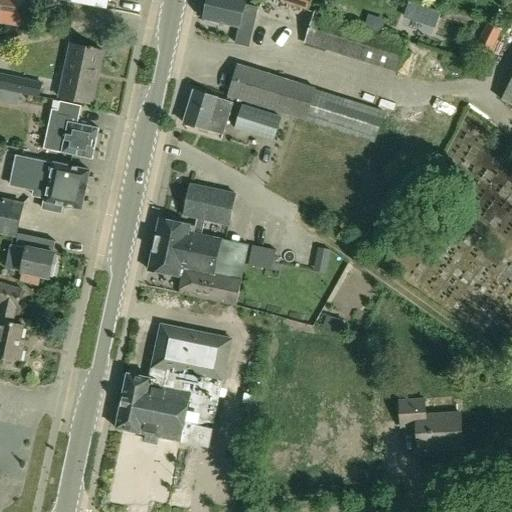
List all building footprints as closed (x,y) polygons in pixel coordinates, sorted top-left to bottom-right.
[(0,0),(0,20),(28,26),(33,0),(30,0),(0,0)] [(72,0),(72,2),(107,8),(109,0),(72,0)] [(249,48),(258,7),(245,5),(246,0),(208,0),(204,21),(205,21),(205,22),(206,25),(215,27),(218,25),(218,23),(239,28),(236,45),(249,48)] [(273,0),(281,3),(280,3),(302,11),(306,11),(309,0),(273,0)] [(416,19),(436,26),(441,11),(420,5),(416,19)] [(398,72),(407,42),(316,13),(306,44),(398,72)] [(502,30),(487,22),(475,47),(489,54),(502,30)] [(104,52),(71,45),(60,98),(92,105),(104,52)] [(376,144),(388,110),(241,66),(238,68),(229,97),(307,120),(307,122),(376,144)] [(8,91),(21,94),(24,79),(11,77),(11,76),(0,73),(0,90),(8,92),(8,91)] [(511,105),(511,84),(503,101),(511,105)] [(184,124),(224,136),(234,103),(218,99),(218,97),(194,90),(184,124)] [(79,124),(82,106),(61,102),(59,111),(53,110),(45,149),(94,159),(101,128),(79,124)] [(236,130),(276,143),(282,118),(244,107),(236,130)] [(84,208),(92,169),(21,156),(17,174),(36,178),(33,195),(48,198),(46,208),(63,212),(65,205),(84,208)] [(236,305),(245,265),(249,244),(202,234),(205,220),(229,225),(236,193),(191,184),(184,215),(197,218),(196,226),(160,218),(149,270),(183,277),(180,293),(236,305)] [(23,204),(0,199),(0,233),(17,237),(23,204)] [(248,266),(272,271),(276,250),(252,245),(248,266)] [(51,278),(56,252),(29,246),(23,272),(41,276),(51,278)] [(328,259),(330,250),(318,248),(317,257),(328,259)] [(23,272),(21,279),(39,284),(41,276),(23,272)] [(0,357),(17,362),(25,325),(14,323),(17,308),(19,308),(24,288),(0,282),(0,302),(4,303),(0,319),(0,357)] [(344,320),(327,316),(324,328),(340,333),(344,320)] [(181,444),(187,420),(215,426),(233,342),(163,326),(151,380),(129,375),(117,430),(181,444)] [(462,452),(461,416),(426,416),(425,401),(401,401),(401,428),(417,427),(418,453),(462,452)]
